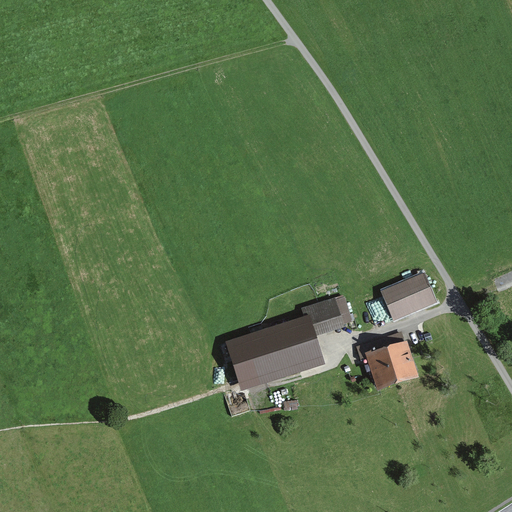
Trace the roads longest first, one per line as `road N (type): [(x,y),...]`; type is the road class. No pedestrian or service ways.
road 1 (track): [(0,120),(296,41)]
road 2 (unknown): [(460,303),(332,350)]
